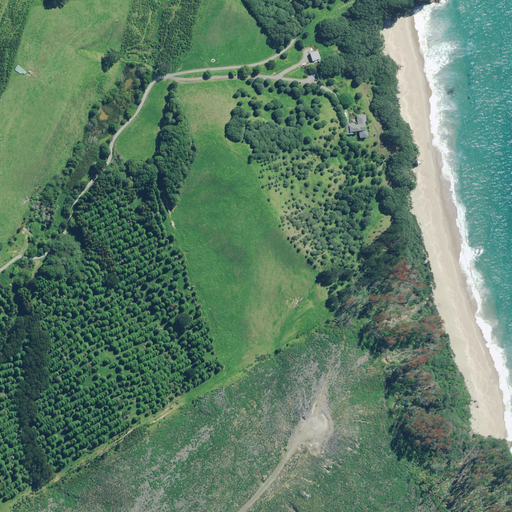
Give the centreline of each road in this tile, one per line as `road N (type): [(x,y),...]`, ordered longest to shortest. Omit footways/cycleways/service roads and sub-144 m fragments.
road 1 (unknown): [(0,264),(50,237),(147,74),(267,50),(286,36),(289,0)]
road 2 (track): [(243,511),(325,412),(335,376),(364,329),(390,335),(414,364)]
